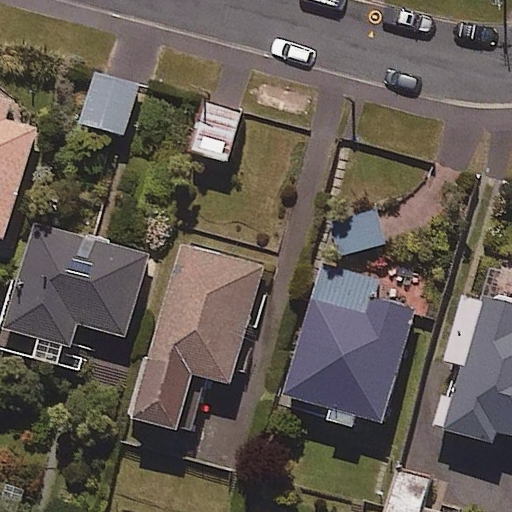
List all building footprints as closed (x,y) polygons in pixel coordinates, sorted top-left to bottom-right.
[(142,80),(97,67),(82,120),(128,133),(142,80)] [(12,98),(0,95),(0,230),(11,233),(42,124),(7,115),(12,98)] [(246,108),(208,97),(194,149),(232,159),(246,108)] [(379,206),(330,220),(341,255),(389,241),(379,206)] [(155,251),(35,219),(8,320),(78,339),(84,319),(133,332),(155,251)] [(269,262),(182,240),(137,410),(183,422),(197,370),(237,380),(269,262)] [(323,259),(288,389),(389,416),(419,305),(377,294),(382,275),(323,259)] [(511,269),(490,263),(449,423),(499,436),(502,424),(511,426),(511,269)] [(399,463),(385,511),(457,511),(459,508),(427,499),(434,472),(399,463)]
